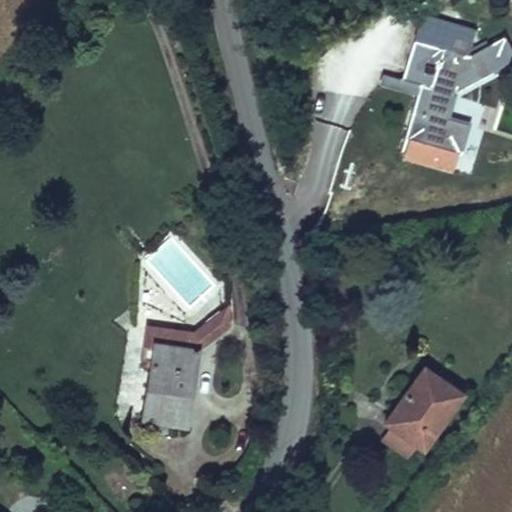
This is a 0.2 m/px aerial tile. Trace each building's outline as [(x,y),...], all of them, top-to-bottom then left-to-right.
[(156,9),(152,0),(137,0),(141,14),(156,9)] [(451,23),(420,14),(401,79),(420,85),(413,111),(406,137),(411,138),(406,157),(430,165),(436,146),(457,153),(465,124),(446,118),(453,95),(511,63),(511,50),(504,36),(468,55),(444,48),(451,23)] [(475,31),(451,23),(444,48),(468,55),(475,31)] [(457,153),(436,146),(430,165),(451,171),(457,153)] [(228,325),(226,305),(191,330),(144,324),(138,364),(147,366),(141,421),(186,426),(195,350),(228,325)] [(461,393),(444,380),(437,389),(417,376),(400,399),(384,422),(422,449),(461,393)] [(169,511),(176,506),(163,494),(146,511),(169,511)]
